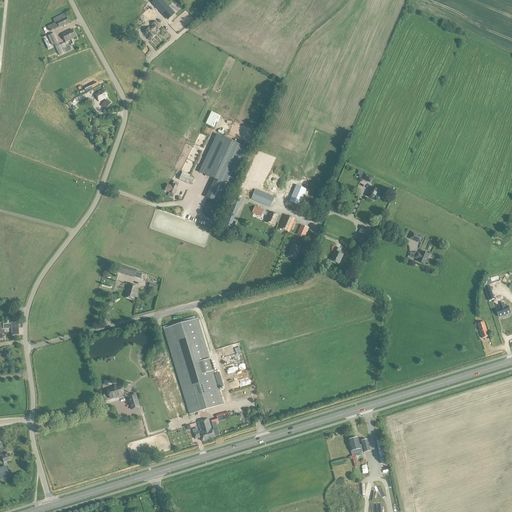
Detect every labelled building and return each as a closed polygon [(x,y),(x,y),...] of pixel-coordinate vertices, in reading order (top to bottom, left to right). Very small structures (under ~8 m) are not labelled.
[(161,0),(155,0),(153,2),(166,15),(169,19),(175,14),(161,0)] [(151,10),(145,16),(149,20),(155,14),(154,14),(151,11),(151,10)] [(64,14),(53,19),(55,23),(53,24),(55,30),(68,23),(64,14)] [(153,26),(150,28),(150,27),(143,33),(150,41),(157,35),(154,31),(156,30),(157,30),(161,27),(156,22),(152,25),(153,26)] [(75,37),(71,30),(62,34),(66,42),(75,37)] [(48,36),(52,45),(54,44),(58,42),(54,33),(48,36)] [(62,44),(60,45),(55,47),(59,56),(66,53),(62,44)] [(98,86),(96,82),(84,88),(86,92),(98,86)] [(108,97),(103,90),(95,94),(99,102),(108,97)] [(93,115),(98,113),(93,103),(89,105),(93,115)] [(217,135),(200,172),(214,179),(230,186),(247,149),(217,135)] [(287,172),(286,176),(249,162),(245,173),(254,177),(252,182),(277,192),(279,187),(284,189),(282,194),(287,196),(289,191),(291,192),(297,176),(287,172)] [(190,185),(194,177),(183,172),(179,180),(187,184),(187,185),(188,186),(189,185),(190,185)] [(372,177),(364,173),(362,179),(370,183),(372,177)] [(214,179),(209,190),(225,198),(230,186),(214,179)] [(165,191),(174,195),(178,187),(177,186),(179,183),(174,181),(172,186),(167,185),(165,191)] [(297,184),(290,200),(301,205),(308,188),(297,184)] [(271,203),(273,197),(247,187),(242,185),(239,194),(251,198),(251,199),(266,204),(267,201),(271,203)] [(374,200),(379,190),(371,187),(366,196),(374,200)] [(182,198),(189,200),(192,191),(185,189),(182,198)] [(235,197),(224,224),(231,227),(242,200),(235,197)] [(205,207),(205,210),(205,212),(206,214),(208,215),(210,216),(212,217),(214,216),(216,215),(218,214),(219,212),(219,210),(219,207),(218,205),(216,204),(214,203),(212,202),(210,203),(208,204),(206,205),(205,207)] [(264,211),(255,207),(252,213),(261,217),(264,211)] [(269,212),(265,222),(267,223),(269,224),(275,226),(279,216),(269,212)] [(284,215),(279,228),(289,232),(294,220),(284,215)] [(304,239),(306,235),(308,229),(301,225),(296,236),(304,239)] [(357,238),(370,244),(375,232),(362,226),(357,238)] [(287,256),(296,259),(301,248),(292,245),(287,256)] [(331,261),(339,264),(343,255),(338,253),(339,249),(335,248),(333,253),(334,254),(331,261)] [(424,265),(429,255),(422,252),(421,254),(417,253),(414,258),(418,260),(417,262),(424,265)] [(134,278),(136,271),(137,270),(120,265),(118,272),(134,278)] [(150,283),(148,289),(156,292),(158,286),(150,283)] [(126,292),(125,297),(133,300),(137,287),(128,284),(126,292)] [(489,301),(494,299),(490,287),(485,289),(489,301)] [(504,303),(499,304),(500,309),(497,310),(499,317),(511,313),(509,306),(505,307),(504,303)] [(494,318),(487,319),(489,328),(496,326),(494,318)] [(198,319),(177,326),(164,330),(189,415),(224,404),(198,319)] [(478,324),(482,339),(489,337),(484,322),(478,324)] [(227,375),(230,388),(240,385),(239,383),(242,382),(241,379),(247,377),(245,370),(227,375)] [(219,373),(214,374),(219,388),(223,387),(219,373)] [(123,395),(122,390),(120,386),(117,387),(117,386),(116,386),(115,386),(114,386),(114,387),(114,388),(108,390),(108,392),(107,393),(107,394),(107,395),(108,396),(109,396),(110,399),(123,395)] [(135,395),(132,396),(128,397),(131,410),(139,407),(135,395)] [(223,413),(215,415),(217,419),(218,422),(226,420),(223,413)] [(209,419),(198,423),(200,432),(201,434),(200,434),(201,437),(201,438),(202,441),(207,440),(215,438),(215,437),(213,430),(212,430),(209,419)] [(197,428),(193,430),(194,433),(193,434),(195,439),(198,438),(201,438),(201,437),(200,434),(201,434),(200,432),(198,432),(197,428)] [(351,454),(363,451),(364,452),(370,451),(367,440),(361,442),(362,445),(359,446),(357,438),(348,441),(348,442),(347,442),(348,447),(349,446),(351,451),(351,454)] [(0,460),(3,459),(4,463),(11,461),(9,454),(3,456),(2,452),(0,453),(0,460)] [(0,480),(9,477),(6,467),(0,468),(0,480)]
